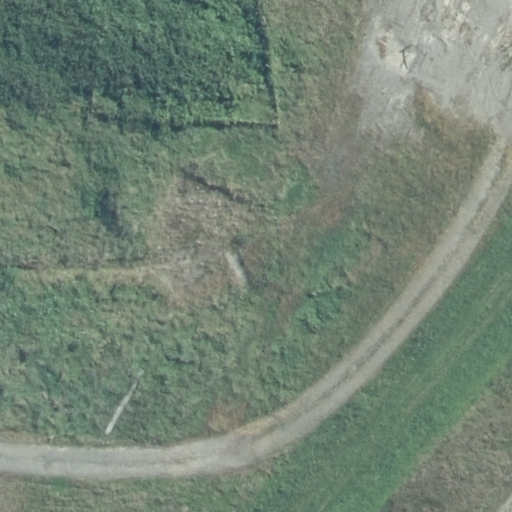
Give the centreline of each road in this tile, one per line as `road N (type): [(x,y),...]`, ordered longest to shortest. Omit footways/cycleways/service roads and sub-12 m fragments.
road 1 (track): [(424,0),(385,79),(315,176),(232,237),(134,293),(64,313),(0,313)]
road 2 (track): [(0,455),(159,467),(511,430)]
road 3 (track): [(511,176),(416,157),(315,176)]
